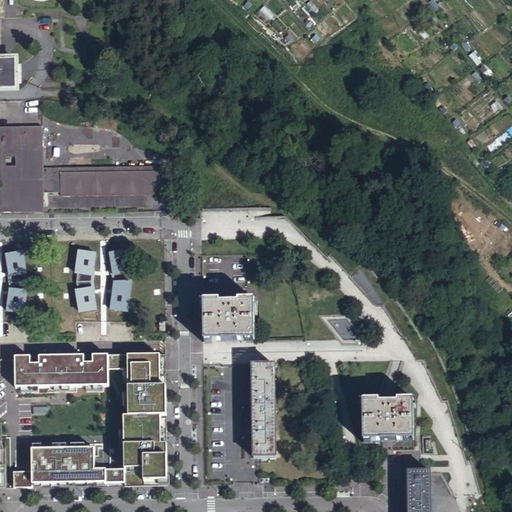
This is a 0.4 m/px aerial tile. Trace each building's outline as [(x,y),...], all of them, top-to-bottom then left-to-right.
[(0,0),(0,90),(15,90),(15,60),(0,59),(0,0)] [(0,214),(44,214),(44,195),(60,195),(60,197),(167,195),(167,168),(44,170),(44,129),(0,129),(0,214)] [(205,303),(205,329),(205,342),(255,342),(255,329),(255,302),(239,302),(239,305),(220,305),(220,303),(205,303)] [(125,485),(171,485),(168,355),(124,355),(107,355),(108,370),(130,369),(131,415),(123,415),(124,469),(125,485)] [(254,456),(275,456),(274,367),(253,367),(254,456)] [(364,401),(364,441),(396,441),(414,441),(414,401),(399,401),(399,404),(380,404),(380,401),(364,401)] [(14,471),(14,488),(125,485),(124,469),(106,470),(105,448),(34,449),(34,471),(14,471)] [(409,474),(409,485),(409,511),(431,511),(431,474),(409,474)]
